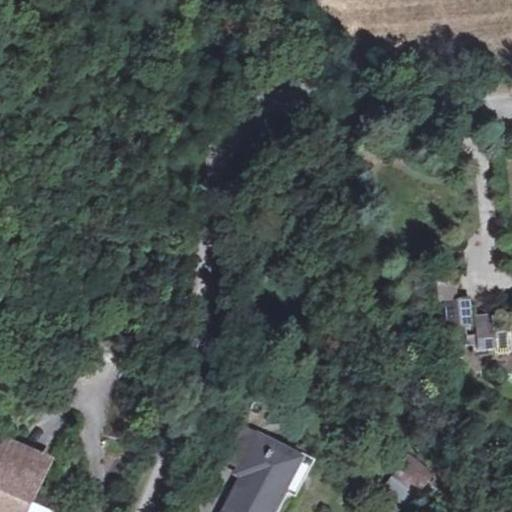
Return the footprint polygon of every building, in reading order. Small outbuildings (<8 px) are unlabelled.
[(432,283),(440,284),(458,288),(461,272),(435,267),(432,283)] [(459,300),(458,288),(440,284),(438,293),(438,302),(448,301),(459,300)] [(511,331),(511,315),(509,316),(509,318),(508,318),(506,315),(504,313),(501,313),(497,314),(496,316),(495,319),(493,319),(493,317),(478,318),(477,307),(470,308),(469,299),(459,300),(448,301),(450,329),(455,329),(456,347),(477,345),(477,351),(495,349),(494,333),(511,331)] [(511,351),(511,331),(494,333),(495,349),(496,353),(511,351)] [(140,411),(115,405),(107,437),(132,442),(140,411)] [(222,459),(240,469),(257,437),(239,427),(222,459)] [(257,437),(240,469),(247,472),(226,511),(266,511),(278,489),(282,491),(299,458),(257,437)] [(46,476),(21,463),(1,452),(0,453),(0,511),(27,511),(40,488),(46,476)] [(395,479),(385,487),(403,506),(412,497),(395,479)]
